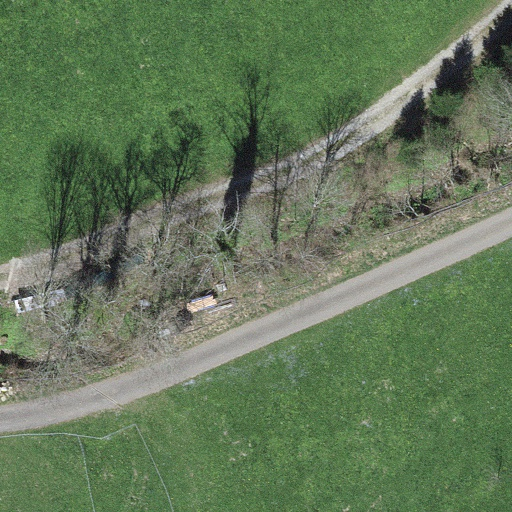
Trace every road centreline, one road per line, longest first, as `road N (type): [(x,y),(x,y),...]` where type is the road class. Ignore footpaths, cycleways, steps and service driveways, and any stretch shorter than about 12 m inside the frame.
road 1 (track): [(0,283),(60,278),(174,202),(303,176),(400,107),(499,0)]
road 2 (track): [(0,428),(248,349),(511,224)]
